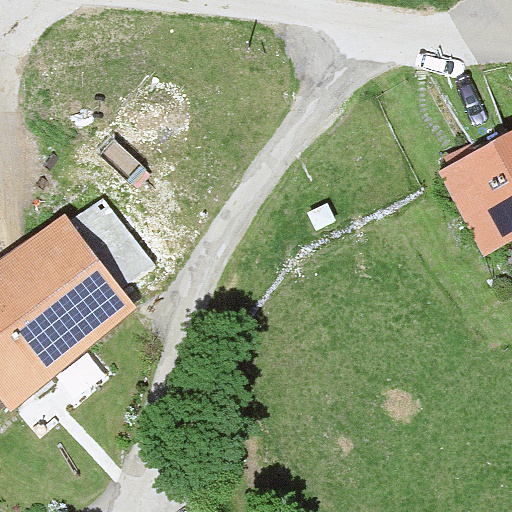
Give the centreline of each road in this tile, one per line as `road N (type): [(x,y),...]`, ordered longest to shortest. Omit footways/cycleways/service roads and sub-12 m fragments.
road 1 (track): [(354,21),(215,258),(140,475)]
road 2 (unclassified): [(203,0),(511,35)]
